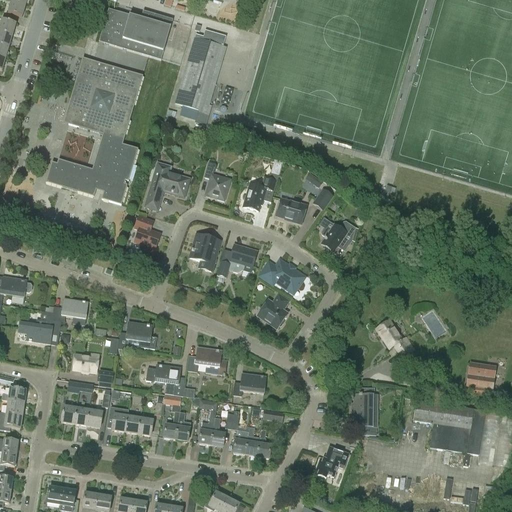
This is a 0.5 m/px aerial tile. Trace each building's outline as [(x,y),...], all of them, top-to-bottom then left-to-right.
[(166,0),(164,5),(172,8),(174,0),(166,0)] [(11,2),(8,14),(22,18),(25,6),(11,2)] [(141,20),(108,11),(98,43),(160,62),(173,21),(143,12),(143,13),(141,20)] [(2,21),(0,26),(0,33),(12,37),(16,25),(2,21)] [(12,37),(0,33),(0,46),(9,49),(12,37)] [(207,81),(210,74),(215,76),(223,48),(194,39),(191,51),(184,75),(180,89),(175,105),(198,112),(197,114),(208,118),(211,108),(208,107),(215,83),(207,81)] [(0,46),(0,58),(5,60),(9,49),(0,46)] [(143,78),(82,60),(63,124),(103,136),(92,172),(58,162),(57,166),(52,164),(45,184),(93,199),(95,191),(104,193),(101,201),(121,207),(127,187),(123,186),(125,181),(128,182),(138,151),(122,146),(143,78)] [(157,164),(144,209),(149,210),(151,202),(155,203),(160,205),(163,193),(179,198),(185,194),(187,189),(186,187),(188,181),(169,176),(170,173),(170,170),(169,169),(167,167),(157,164)] [(213,176),(215,167),(208,164),(204,180),(209,181),(204,198),(224,204),(231,181),(213,176)] [(322,185),(317,181),(313,188),(318,191),(322,185)] [(266,190),(249,186),(243,208),(258,213),(262,200),(263,201),(266,190)] [(332,197),(322,191),(313,205),(323,211),(332,197)] [(276,217),(291,222),(301,225),(307,207),(290,203),(280,201),(276,217)] [(138,218),(134,230),(138,231),(134,243),(142,246),(141,249),(154,254),(160,236),(147,231),(150,222),(138,218)] [(341,242),(349,248),(352,243),(355,230),(345,224),(343,224),(340,230),(334,226),(330,232),(326,229),(324,229),(321,234),(321,236),(325,239),(321,245),(324,247),(324,250),(328,252),(330,251),(333,253),(341,242)] [(197,233),(209,236),(211,228),(199,225),(197,233)] [(78,244),(80,237),(72,234),(70,242),(78,244)] [(214,241),(196,235),(189,259),(206,264),(204,271),(211,273),(217,254),(211,252),(214,241)] [(228,266),(220,264),(216,278),(226,280),(229,272),(237,275),(243,272),(245,266),(252,269),(257,253),(234,246),(228,266)] [(273,286),(275,283),(293,295),(304,279),(280,262),(275,268),(268,264),(259,277),(273,286)] [(0,308),(1,309),(3,296),(24,300),(25,294),(29,295),(31,293),(32,288),(30,285),(26,285),(26,283),(3,279),(1,289),(0,288),(0,308)] [(268,302),(257,317),(277,331),(288,315),(283,312),(289,303),(278,295),(272,304),(268,302)] [(62,310),(53,308),(52,315),(51,322),(61,323),(64,324),(65,318),(73,319),(72,326),(84,328),(85,321),(88,304),(64,301),(62,310)] [(52,315),(45,314),(37,313),(35,327),(20,325),(18,335),(27,336),(26,343),(50,346),(57,347),(61,323),(51,322),(52,315)] [(414,351),(406,339),(403,341),(402,340),(389,321),(376,330),(389,350),(394,347),(402,359),(414,351)] [(117,350),(127,352),(128,347),(154,351),(156,340),(150,339),(152,328),(128,324),(126,335),(120,334),(117,350)] [(181,350),(173,349),(172,357),(179,358),(181,350)] [(225,378),(227,362),(220,361),(221,353),(197,350),(196,359),(188,358),(187,373),(196,374),(197,367),(206,368),(205,375),(225,378)] [(75,356),(73,372),(96,375),(99,356),(90,355),(90,358),(75,356)] [(466,389),(491,393),(494,369),(470,366),(466,389)] [(184,393),(184,390),(186,380),(179,379),(180,370),(156,367),(156,371),(147,370),(146,382),(175,387),(174,398),(182,399),(183,393),(184,393)] [(97,385),(111,387),(113,375),(99,373),(97,385)] [(263,396),(265,379),(242,376),(240,385),(234,384),(232,397),(241,398),(242,393),(263,396)] [(79,392),(80,385),(69,384),(68,391),(79,392)] [(92,387),(80,385),(79,392),(91,394),(92,387)] [(23,406),(25,392),(9,390),(8,397),(2,396),(1,402),(7,403),(23,406)] [(185,394),(184,398),(193,400),(194,391),(184,390),(184,393),(185,394)] [(374,390),(361,390),(361,397),(352,397),(352,428),(352,437),(376,437),(376,428),(376,397),(374,397),(374,390)] [(108,410),(110,397),(109,397),(110,392),(106,391),(105,396),(103,396),(101,409),(108,410)] [(120,393),(113,392),(112,397),(110,410),(116,411),(118,399),(119,399),(120,393)] [(134,393),(132,404),(140,406),(142,394),(134,393)] [(171,398),(170,406),(179,408),(181,399),(171,398)] [(204,410),(215,412),(216,404),(200,402),(198,409),(199,410),(204,410)] [(433,426),(429,450),(478,457),(485,413),(415,402),(412,423),(433,426)] [(7,403),(6,416),(21,418),(23,406),(7,403)] [(161,418),(163,405),(156,404),(154,417),(161,418)] [(76,410),(63,408),(60,424),(73,426),(76,410)] [(73,426),(86,428),(88,412),(76,410),(73,426)] [(101,414),(88,412),(86,428),(99,430),(101,414)] [(163,440),(175,442),(179,414),(174,413),(173,422),(172,427),(165,426),(163,440)] [(231,431),(236,432),(235,441),(234,441),(232,455),(245,457),(248,433),(237,432),(239,418),(238,417),(239,414),(234,413),(233,416),(231,431)] [(283,416),(278,415),(264,413),(262,421),(282,424),(283,416)] [(185,415),(179,414),(175,442),(187,444),(190,425),(183,424),(185,415)] [(21,418),(6,416),(0,415),(0,431),(10,433),(10,430),(19,431),(21,418)] [(225,430),(231,431),(233,416),(227,415),(225,430)] [(111,432),(124,434),(126,418),(113,416),(111,432)] [(498,467),(511,468),(511,416),(503,416),(502,431),(509,431),(509,437),(501,436),(499,452),(500,452),(498,467)] [(124,434),(137,436),(139,420),(126,418),(124,434)] [(210,447),(214,420),(209,419),(208,426),(201,425),(198,445),(210,447)] [(139,420),(137,436),(150,438),(152,422),(139,420)] [(224,435),(218,434),(220,421),(214,420),(210,447),(222,449),(224,435)] [(245,457),(256,459),(259,440),(253,439),(254,430),(249,429),(248,433),(245,457)] [(268,461),(270,447),(265,446),(265,441),(265,440),(266,432),(261,431),(259,440),(256,459),(268,461)] [(0,453),(15,456),(17,443),(3,441),(3,442),(0,441),(0,453)] [(319,464),(316,473),(318,474),(317,478),(325,481),(327,477),(333,480),(338,466),(336,465),(341,453),(329,449),(324,461),(323,460),(321,465),(319,464)] [(0,466),(14,468),(15,456),(0,453),(0,466)] [(0,478),(0,491),(10,493),(12,480),(0,478)] [(47,505),(60,507),(62,491),(49,489),(47,505)] [(0,510),(3,510),(3,505),(8,505),(10,493),(0,491),(0,510)] [(72,511),(75,493),(62,491),(60,507),(59,511),(72,511)] [(213,511),(214,511),(216,511),(220,511),(227,499),(216,493),(212,501),(208,499),(205,506),(204,508),(211,511),(213,511)] [(95,511),(98,497),(85,495),(82,511),(95,511)] [(188,507),(187,507),(186,511),(193,511),(194,508),(196,496),(190,495),(188,507)] [(108,511),(111,499),(98,497),(95,511),(108,511)] [(235,511),(239,505),(227,499),(220,511),(235,511)] [(118,511),(131,511),(133,502),(120,500),(118,511)] [(133,502),(131,511),(145,511),(146,504),(133,502)]
